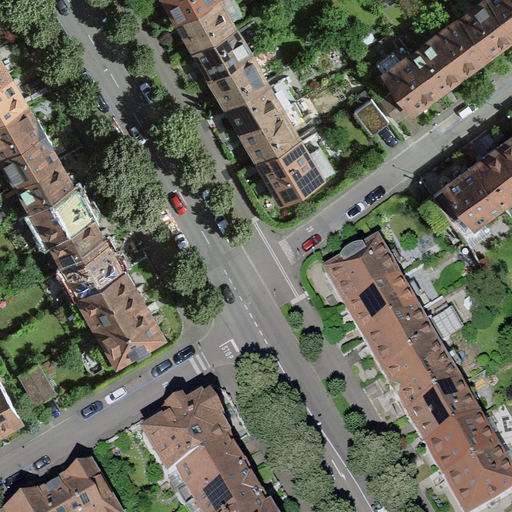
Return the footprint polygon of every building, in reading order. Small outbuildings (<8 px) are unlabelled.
[(166,0),(178,20),(212,0),(166,0)] [(235,24),(221,0),(212,0),(178,20),(183,28),(194,47),(235,24)] [(511,35),(511,29),(490,0),(480,0),(461,14),(489,52),(495,47),(511,35)] [(511,0),(490,0),(511,29),(511,0)] [(489,52),(461,14),(436,33),(464,71),(470,66),(489,52)] [(235,24),(194,47),(198,55),(210,75),(251,51),(235,24)] [(464,71),(436,33),(410,52),(438,90),(444,85),(464,71)] [(215,83),(226,103),(267,79),(251,51),(210,75),(215,83)] [(381,98),(397,120),(419,103),(438,90),(410,52),(384,72),(395,87),(381,98)] [(0,80),(10,75),(0,57),(0,80)] [(0,117),(26,103),(18,87),(10,75),(0,80),(0,117)] [(231,111),(242,130),(283,107),(267,79),(226,103),(231,111)] [(362,110),(379,134),(391,125),(373,101),(362,110)] [(37,116),(36,117),(31,110),(27,102),(26,103),(0,117),(0,152),(1,154),(45,129),(37,116)] [(247,139),(258,158),(299,134),(283,107),(242,130),(247,139)] [(1,154),(17,182),(17,181),(59,158),(50,143),(52,142),(49,136),(45,129),(1,154)] [(320,145),(309,152),(299,134),(258,158),(267,173),(282,199),(323,176),(322,174),(333,168),(320,145)] [(511,162),(511,134),(499,145),(511,162)] [(501,202),(506,208),(511,203),(511,162),(499,145),(479,159),(473,164),(501,202)] [(59,158),(17,181),(33,209),(74,185),(63,166),(59,158)] [(497,214),(493,208),(501,202),(473,164),(452,179),(445,185),(446,186),(434,195),(451,218),(452,219),(464,210),(473,223),(482,216),(486,223),(497,214)] [(74,185),(33,209),(49,237),(90,213),(78,193),(74,185)] [(433,193),(419,204),(437,228),(451,218),(434,195),(433,193)] [(90,213),(49,237),(65,264),(106,241),(95,221),(90,213)] [(71,298),(125,267),(115,251),(113,252),(111,249),(106,241),(65,264),(72,276),(62,282),(71,298)] [(398,280),(407,275),(394,254),(386,259),(377,243),(360,253),(357,253),(354,254),(344,260),(341,264),(339,266),(325,273),(346,310),(398,280)] [(82,317),(90,312),(98,326),(143,300),(130,276),(125,267),(71,298),(82,317)] [(417,313),(426,308),(413,286),(405,291),(398,280),(346,310),(352,321),(365,343),(417,313)] [(143,300),(98,326),(106,340),(97,345),(107,363),(116,358),(117,359),(135,349),(138,356),(149,349),(146,343),(163,333),(149,309),(143,300)] [(430,321),(424,325),(417,313),(365,343),(370,352),(384,375),(436,345),(442,341),(430,321)] [(436,345),(384,375),(388,383),(392,390),(390,392),(396,403),(399,401),(407,416),(460,386),(451,371),(460,366),(453,354),(444,360),(436,345)] [(36,362),(20,371),(37,401),(54,392),(36,362)] [(0,427),(1,430),(5,427),(21,417),(0,382),(0,427)] [(473,396),(472,393),(466,397),(460,386),(407,416),(412,425),(426,449),(478,419),(472,407),(478,404),(476,401),(475,402),(472,396),(473,396)] [(150,433),(151,434),(143,439),(168,483),(229,448),(218,428),(221,427),(218,421),(219,419),(219,417),(219,415),(217,411),(215,408),(213,407),(212,406),(209,406),(206,401),(188,411),(185,407),(166,418),(168,423),(150,433)] [(497,436),(495,434),(494,434),(491,429),(492,428),(491,426),(484,429),(478,419),(426,449),(431,456),(445,481),(497,451),(490,440),(497,436)] [(233,450),(231,451),(229,448),(168,483),(185,511),(189,511),(247,479),(239,464),(240,463),(241,459),(239,456),(237,451),(233,450)] [(511,476),(509,472),(511,470),(511,463),(510,461),(511,461),(509,458),(503,461),(497,451),(445,481),(462,511),(476,511),(482,509),(511,491),(511,476)] [(59,488),(73,511),(111,511),(109,507),(111,506),(89,470),(67,483),(59,488)] [(255,486),(252,480),(249,482),(247,479),(189,511),(256,511),(264,508),(256,493),(259,492),(255,486)] [(36,502),(41,511),(73,511),(59,488),(41,498),(36,502)] [(41,511),(36,502),(18,511),(41,511)]
